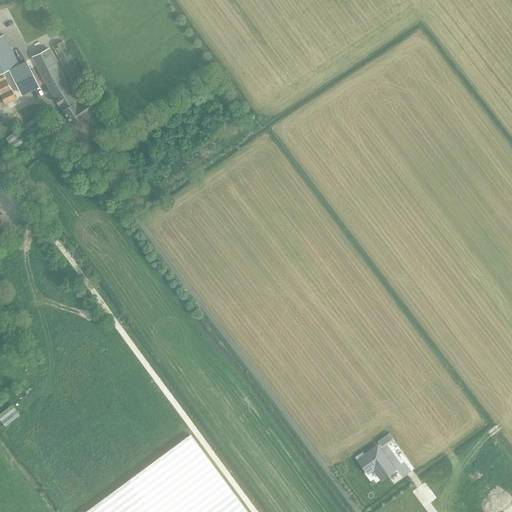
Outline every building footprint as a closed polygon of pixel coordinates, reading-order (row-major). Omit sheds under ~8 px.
[(0,37),(0,74),(9,70),(19,65),(3,35),(0,37)] [(73,84),(83,79),(62,41),(52,47),(73,84)] [(60,75),(48,49),(32,59),(44,83),(61,109),(72,123),(97,107),(88,94),(83,97),(86,102),(81,105),(60,75)] [(0,93),(4,102),(15,97),(6,79),(0,82),(0,93)] [(43,128),(36,117),(6,139),(13,149),(43,128)] [(20,415),(12,405),(0,413),(0,419),(5,426),(20,415)] [(245,511),(190,437),(86,511),(245,511)] [(354,467),(353,468),(362,479),(368,474),(378,485),(390,477),(372,454),(354,467)]
